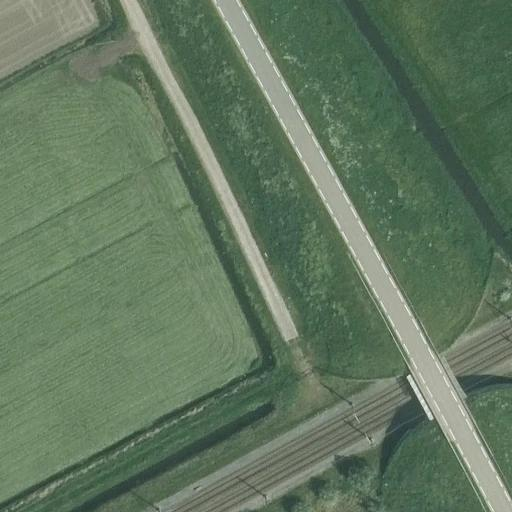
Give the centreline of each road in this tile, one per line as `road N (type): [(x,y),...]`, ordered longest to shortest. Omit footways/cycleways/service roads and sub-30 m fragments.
road 1 (unclassified): [(502,511),(222,0)]
road 2 (track): [(129,0),(289,332)]
